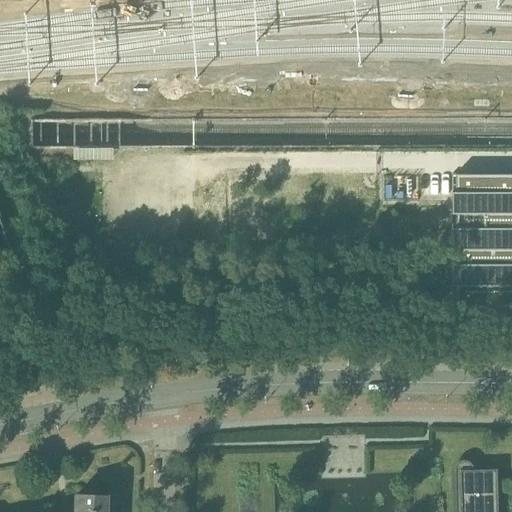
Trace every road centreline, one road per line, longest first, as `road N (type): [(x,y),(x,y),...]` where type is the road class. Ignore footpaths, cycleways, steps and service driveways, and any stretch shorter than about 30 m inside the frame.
road 1 (secondary): [(172,398),(369,385),(511,388)]
road 2 (secondary): [(0,430),(172,398)]
